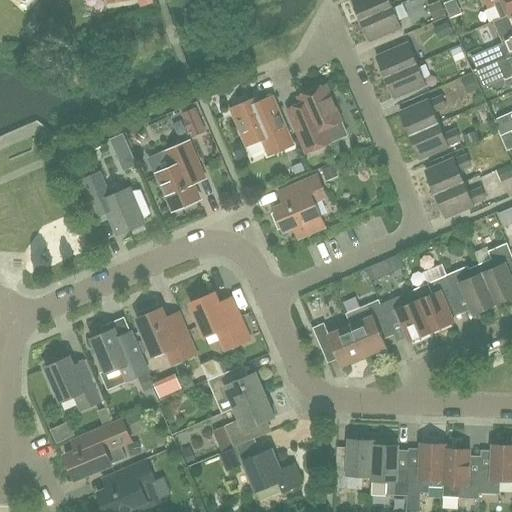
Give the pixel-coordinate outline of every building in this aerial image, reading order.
[(351,0),(360,20),(392,7),(388,0),(351,0)] [(420,0),(424,10),(438,4),(436,0),(420,0)] [(508,15),(511,12),(511,0),(484,0),(488,7),(494,4),(500,19),(508,15)] [(392,7),(360,20),(369,42),(401,28),(392,7)] [(511,12),(508,15),(500,19),(493,22),(502,44),(471,57),(476,68),(495,60),(511,52),(511,12)] [(455,40),(467,37),(464,24),(452,27),(455,40)] [(385,77),(416,64),(407,42),(376,56),(385,77)] [(511,52),(495,60),(504,80),(511,76),(511,52)] [(416,64),(385,77),(394,99),(426,85),(416,64)] [(325,86),(319,89),(316,87),(306,91),(305,94),(299,97),(302,104),(295,107),(288,110),(306,152),(326,144),(320,130),(340,121),(325,86)] [(485,108),(497,107),(495,92),(484,93),(485,108)] [(266,97),(259,100),(258,98),(230,110),(246,147),(261,140),(268,157),(294,146),(283,121),(272,95),(266,97)] [(410,136),(438,123),(433,112),(445,107),(441,96),(428,101),(400,113),(410,136)] [(438,123),(410,136),(420,158),(448,146),(448,145),(460,140),(455,129),(443,134),(438,123)] [(199,199),(193,185),(200,182),(206,180),(189,142),(165,152),(172,167),(157,174),(173,210),(199,199)] [(435,194),(463,182),(458,171),(471,166),(466,155),(454,160),(454,159),(425,172),(435,194)] [(110,197),(105,186),(99,171),(80,180),(86,194),(95,216),(101,214),(106,212),(116,235),(144,223),(143,219),(150,213),(140,190),(131,191),(129,188),(110,197)] [(300,197),(282,205),(273,209),(284,232),(294,228),(298,239),(303,237),(325,228),(320,217),(314,202),(326,197),(317,176),(295,185),(300,197)] [(463,182),(435,194),(445,217),(473,205),(473,204),(485,199),(480,188),(468,193),(463,182)] [(511,215),(509,209),(496,214),(506,237),(511,234),(511,215)] [(478,264),(482,273),(496,304),(511,296),(511,281),(508,273),(511,270),(511,256),(506,243),(487,251),(491,259),(478,264)] [(422,275),(440,268),(435,257),(417,264),(422,275)] [(446,276),(455,296),(460,294),(464,292),(473,313),(496,304),(482,273),(478,264),(468,269),(467,266),(446,276)] [(446,276),(427,284),(413,290),(418,301),(431,332),(453,322),(444,301),(450,299),(455,297),(455,296),(446,276)] [(418,301),(413,290),(400,296),(380,304),(387,319),(389,325),(395,323),(400,320),(409,341),(412,340),(414,344),(425,339),(423,335),(431,332),(418,301)] [(249,340),(238,314),(241,313),(234,296),(225,300),(218,303),(214,293),(190,303),(204,337),(217,331),(225,350),(249,340)] [(345,314),(350,326),(364,357),(386,347),(375,324),(381,321),(387,319),(380,304),(378,300),(345,314)] [(195,354),(185,331),(180,311),(173,314),(165,318),(161,309),(137,319),(153,356),(166,350),(172,364),(195,354)] [(364,357),(350,326),(329,335),(324,323),(312,328),(320,347),(326,345),(331,342),(342,366),(364,357)] [(118,338),(114,329),(91,339),(106,374),(121,367),(127,381),(148,372),(131,332),(125,335),(118,338)] [(81,411),(104,400),(87,359),(80,362),(73,366),(70,357),(45,368),(60,402),(75,396),(81,411)] [(234,408),(265,395),(256,373),(231,383),(229,378),(227,372),(208,381),(217,402),(229,397),(234,408)] [(274,417),(265,395),(234,408),(239,420),(225,426),(234,447),(255,439),(253,433),(250,428),(267,420),(274,417)] [(88,433),(88,434),(71,441),(73,446),(76,451),(65,456),(75,480),(126,459),(120,445),(131,440),(122,419),(88,433)] [(336,464),(335,489),(347,489),(361,490),(362,476),(372,476),(373,445),(373,441),(349,440),(348,464),(342,464),(336,464)] [(407,496),(406,511),(409,511),(420,511),(421,493),(429,493),(430,479),(444,480),(445,449),(445,445),(421,444),(420,468),(414,468),(408,467),(408,471),(407,496)] [(372,476),(371,494),(386,495),(407,496),(408,471),(402,471),(396,471),(398,446),(373,445),(372,476)] [(480,475),(479,494),(499,495),(500,481),(511,481),(511,445),(492,445),(491,469),(486,469),(480,469),(480,475)] [(233,448),(222,453),(219,454),(227,472),(241,466),(233,448)] [(242,461),(244,465),(256,493),(279,483),(283,493),(303,484),(294,463),(281,469),(272,449),(242,461)] [(444,480),(442,498),(479,500),(479,494),(480,475),(474,474),(468,474),(470,450),(445,449),(444,480)] [(155,482),(146,459),(101,478),(104,484),(106,490),(98,493),(105,511),(123,511),(138,506),(140,511),(160,502),(152,483),(155,482)]
